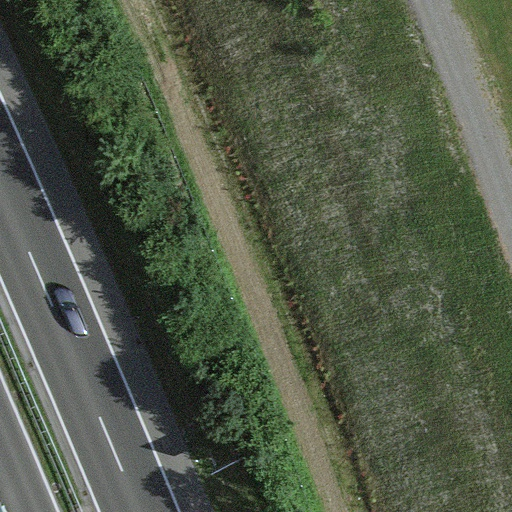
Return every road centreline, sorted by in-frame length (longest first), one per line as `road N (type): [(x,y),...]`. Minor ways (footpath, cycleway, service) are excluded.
road 1 (motorway): [(139,511),(0,188)]
road 2 (track): [(432,0),(511,213)]
